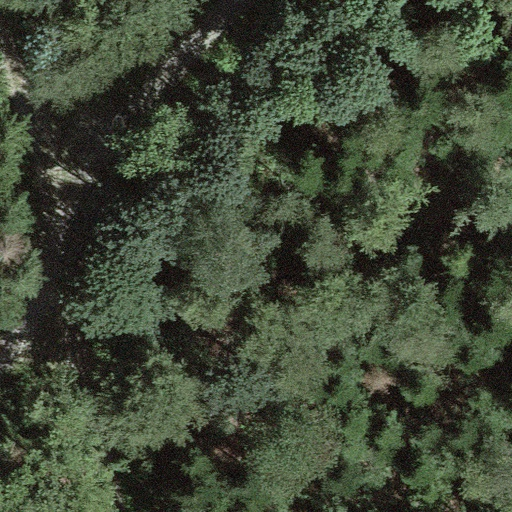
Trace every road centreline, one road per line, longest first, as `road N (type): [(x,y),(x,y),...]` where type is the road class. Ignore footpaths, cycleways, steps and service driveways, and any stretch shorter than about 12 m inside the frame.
road 1 (track): [(119,511),(58,257),(44,143),(0,45)]
road 2 (track): [(0,355),(130,125),(260,0)]
